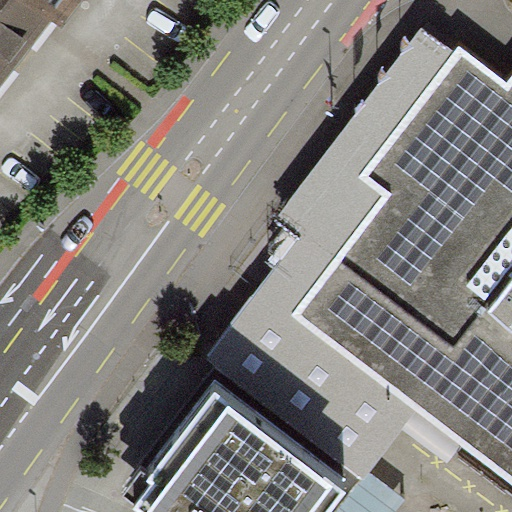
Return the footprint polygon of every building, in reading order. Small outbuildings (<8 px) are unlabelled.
[(0,0),(0,95),(61,13),(68,17),(80,0),(0,0)] [(359,160),(454,37),(420,11),(278,199),(302,217),(207,342),(231,360),(362,459),(397,417),(418,393),(292,299),(384,181),(359,160)] [(511,60),(507,66),(460,29),(454,37),(359,160),(384,181),(292,299),(418,393),(466,430),(511,464),(511,60)] [(310,511),(354,456),(231,360),(137,481),(153,494),(176,511),(310,511)] [(176,511),(153,494),(145,511),(176,511)]
